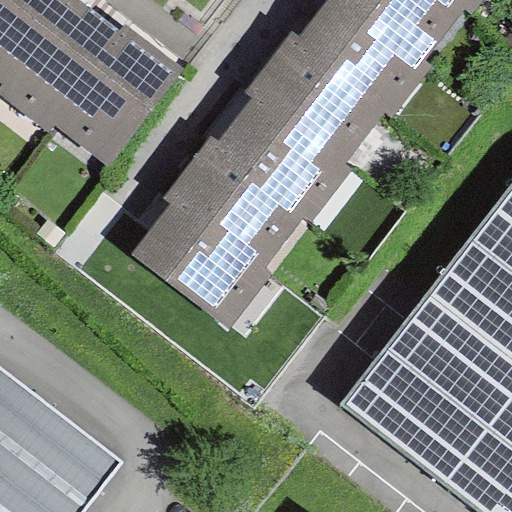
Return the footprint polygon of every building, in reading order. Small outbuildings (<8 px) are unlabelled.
[(0,0),(0,82),(64,0),(0,0)] [(74,0),(64,0),(0,82),(0,98),(45,133),(51,126),(46,122),(116,32),(74,0)] [(382,114),(389,119),(427,69),(420,64),(335,0),(326,0),(297,38),(292,45),(382,114)] [(335,0),(420,64),(464,5),(456,0),(335,0)] [(481,0),(456,0),(464,5),(471,13),(481,0)] [(122,24),(116,32),(46,122),(51,126),(105,168),(181,70),(122,24)] [(292,45),(297,38),(289,32),(242,94),(250,100),(340,170),(344,164),(382,114),(292,45)] [(351,169),(344,164),(340,170),(250,100),(216,143),(211,149),(302,218),(308,224),(351,169)] [(211,149),(216,143),(208,137),(162,198),(169,203),(260,273),(263,269),(302,218),(211,149)] [(511,511),(511,182),(337,405),(473,511),(511,511)] [(260,273),(169,203),(128,256),(225,330),(269,274),(263,269),(260,273)] [(0,511),(81,511),(120,462),(0,372),(0,511)]
